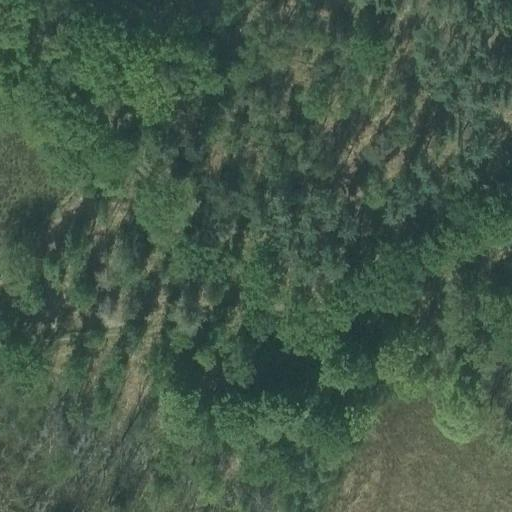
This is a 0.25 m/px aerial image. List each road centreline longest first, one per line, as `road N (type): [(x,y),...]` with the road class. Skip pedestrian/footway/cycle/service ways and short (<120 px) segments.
road 1 (track): [(511,178),(335,297),(284,321),(0,349)]
road 2 (track): [(0,59),(115,149),(243,271),(300,342)]
